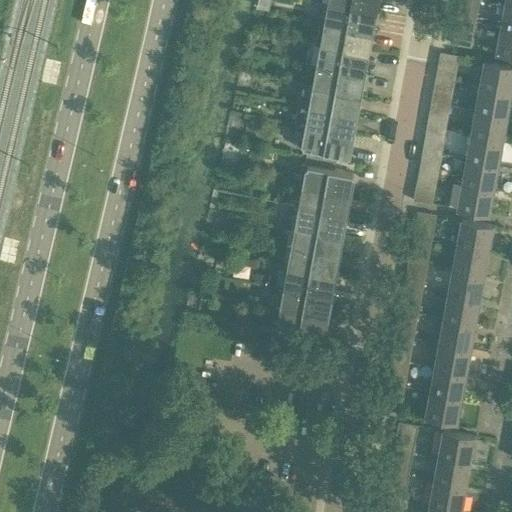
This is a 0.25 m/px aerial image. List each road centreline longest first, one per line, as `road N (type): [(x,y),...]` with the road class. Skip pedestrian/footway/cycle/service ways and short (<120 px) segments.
road 1 (secondary): [(43,511),(162,0)]
road 2 (residential): [(429,0),(345,457)]
road 3 (secondary): [(100,0),(0,422)]
